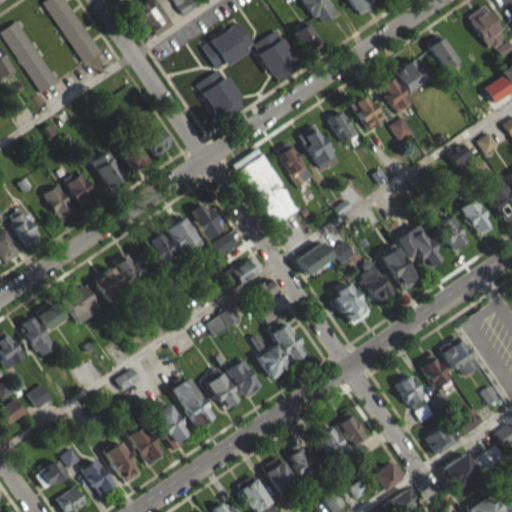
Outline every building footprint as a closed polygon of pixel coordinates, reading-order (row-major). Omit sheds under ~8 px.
[(39,0),(81,61),(98,49),(64,0),(39,0)] [(140,0),(151,0),(168,23),(145,38),(126,10),(140,0)] [(171,0),(181,14),(196,4),(193,0),(171,0)] [(299,0),(311,16),(315,13),(320,22),(335,11),(327,0),(299,0)] [(345,0),(352,9),(354,9),(357,14),(370,4),(367,0),(345,0)] [(485,45),(489,42),(492,46),(499,41),(497,38),(501,36),(497,30),(499,29),(485,7),(481,10),(478,6),(465,14),(485,45)] [(0,28),(0,35),(39,92),(45,88),(44,86),(51,81),(52,83),(56,80),(14,19),(0,28)] [(290,32),(302,49),(316,39),(303,19),(293,26),(294,29),(290,32)] [(200,45),(214,66),(220,62),(221,61),(223,64),(244,49),(243,47),(250,42),(235,21),(200,45)] [(251,44),(255,50),(256,51),(254,53),(268,74),(270,72),(271,73),(276,81),(298,66),(273,29),(251,44)] [(290,38),(300,57),(316,49),(306,30),(290,38)] [(437,34),(457,62),(443,72),(423,44),(437,34)] [(495,47),(500,55),(511,47),(506,40),(495,47)] [(0,52),(11,69),(0,76),(0,52)] [(388,70),(403,91),(405,89),(407,92),(414,87),(413,84),(422,78),(417,71),(418,70),(408,56),(388,70)] [(511,60),(497,70),(510,89),(511,87),(511,60)] [(0,84),(11,77),(0,61),(0,84)] [(214,67),(219,74),(220,75),(223,73),(237,94),(233,96),(235,98),(239,105),(217,120),(192,83),(214,67)] [(479,88),(482,93),(484,92),(490,102),(509,89),(500,74),(479,88)] [(395,111),(407,103),(396,87),(395,87),(388,77),(378,83),(381,87),(378,89),(391,108),(392,107),(395,111)] [(347,103),(360,94),(367,102),(369,101),(380,116),(365,128),(347,103)] [(325,119),(340,142),(347,138),(351,144),(357,140),(338,110),(325,119)] [(499,123),(507,135),(511,131),(511,115),(511,114),(499,123)] [(144,115),(153,127),(155,125),(167,143),(150,155),(130,124),(144,115)] [(386,124),(396,139),(408,131),(398,116),(386,124)] [(40,127),(46,137),(54,131),(48,122),(40,127)] [(498,130),(505,142),(511,138),(511,122),(498,130)] [(311,123),(295,134),(317,167),(333,157),(311,123)] [(473,139),(481,152),(494,143),(486,131),(473,139)] [(127,167),(131,165),(133,169),(145,160),(130,137),(114,148),(127,167)] [(494,152),(485,139),(472,147),(481,160),(494,152)] [(273,148),(275,152),(274,153),(286,171),(284,172),(293,186),(310,175),(285,140),(273,148)] [(444,154),(453,167),(469,156),(459,143),(444,154)] [(87,161),(102,181),(98,184),(103,190),(122,177),(103,149),(87,161)] [(258,153),(296,207),(273,223),(235,169),(258,153)] [(369,172),(376,184),(385,178),(378,166),(369,172)] [(405,178),(412,188),(424,179),(417,169),(405,178)] [(60,178),(67,188),(66,189),(72,198),(73,197),(80,208),(95,198),(76,170),(69,174),(68,172),(60,178)] [(493,171),(511,197),(509,198),(511,202),(511,212),(502,219),(495,208),(490,207),(475,184),(493,171)] [(15,181),(22,192),(29,187),(22,177),(15,181)] [(54,183),(66,200),(65,201),(70,209),(60,216),(56,211),(54,213),(40,193),(54,183)] [(372,205),(380,216),(399,204),(391,192),(372,205)] [(456,207),(476,236),(488,227),(486,224),(487,223),(482,216),(484,214),(472,196),(456,207)] [(330,206),(336,215),(350,206),(344,197),(330,206)] [(188,209),(192,216),(189,218),(202,238),(217,228),(213,221),(215,220),(207,207),(202,210),(198,203),(188,209)] [(7,214),(9,217),(8,218),(10,221),(9,222),(25,246),(38,237),(34,232),(35,232),(20,209),(19,210),(17,207),(7,214)] [(159,223),(179,253),(197,241),(177,212),(159,223)] [(447,214),(460,232),(458,233),(463,239),(450,249),(432,224),(447,214)] [(152,226),(155,231),(156,230),(162,239),(163,238),(173,253),(173,259),(156,269),(150,260),(152,258),(137,236),(152,226)] [(438,255),(436,256),(437,258),(427,266),(420,256),(416,258),(411,251),(405,256),(395,241),(414,227),(421,238),(425,235),(438,255)] [(0,258),(3,262),(17,252),(0,228),(0,258)] [(207,243),(214,255),(233,243),(225,231),(207,243)] [(328,248),(337,262),(352,252),(342,238),(328,248)] [(206,251),(213,263),(233,252),(225,239),(206,251)] [(292,257),(303,273),(328,256),(318,240),(292,257)] [(377,255),(400,289),(413,280),(410,277),(413,275),(393,244),(377,255)] [(328,255),(338,271),(351,262),(341,246),(328,255)] [(111,258),(112,261),(112,263),(118,270),(115,272),(123,285),(140,274),(131,261),(128,263),(120,252),(111,258)] [(221,271),(231,286),(259,268),(250,254),(229,268),(227,266),(221,271)] [(365,256),(390,291),(381,298),(379,295),(374,298),(370,293),(368,295),(356,278),(358,277),(356,273),(361,270),(356,263),(365,256)] [(90,277),(93,281),(93,283),(107,303),(125,290),(108,265),(90,277)] [(265,275),(275,291),(254,305),(244,290),(265,275)] [(345,280),(360,302),(359,303),(365,312),(349,324),(340,312),(338,313),(329,300),(330,299),(329,297),(333,294),(330,290),(345,280)] [(73,288),(80,283),(96,308),(75,322),(60,298),(67,293),(65,290),(71,286),(73,288)] [(33,310),(45,327),(62,316),(53,301),(45,306),(43,303),(33,310)] [(269,301),(277,313),(264,322),(256,310),(269,301)] [(217,313),(225,325),(237,317),(229,304),(217,313)] [(255,318),(263,330),(276,321),(268,308),(255,318)] [(202,322),(211,335),(224,326),(216,313),(202,322)] [(30,316),(34,323),(36,321),(43,330),(45,332),(44,333),(49,340),(48,341),(52,345),(40,353),(37,348),(34,350),(18,328),(22,326),(20,323),(30,316)] [(266,332),(280,352),(282,351),(289,361),(300,354),(293,344),(297,342),(290,331),(288,332),(281,321),(266,332)] [(253,333),(261,344),(260,345),(262,348),(271,342),(285,363),(276,370),(278,373),(268,379),(253,356),(253,353),(251,351),(255,348),(247,336),(253,333)] [(0,364),(3,369),(23,356),(11,338),(8,340),(4,334),(0,336),(0,355),(1,357),(0,357),(0,364)] [(460,373),(475,363),(463,345),(463,346),(454,334),(435,346),(450,368),(454,364),(460,373)] [(428,353),(431,357),(432,356),(446,376),(444,377),(448,382),(440,388),(437,383),(432,386),(428,383),(425,379),(425,377),(420,368),(418,369),(416,366),(419,364),(419,365),(425,361),(422,357),(428,353)] [(223,371),(238,393),(254,383),(249,376),(249,373),(240,359),(223,371)] [(113,378),(122,389),(138,378),(129,366),(113,378)] [(202,382),(209,377),(205,372),(214,366),(217,371),(219,370),(232,388),(231,389),(234,394),(232,395),(234,398),(224,405),(220,400),(218,402),(216,399),(214,399),(202,382)] [(407,402),(412,409),(423,401),(423,400),(426,397),(423,392),(421,393),(414,384),(415,383),(408,372),(391,383),(399,394),(399,396),(402,401),(404,401),(405,404),(407,402)] [(113,385),(121,397),(137,386),(129,374),(113,385)] [(166,388),(172,397),(174,395),(186,413),(186,416),(193,427),(208,416),(208,409),(184,376),(166,388)] [(0,379),(0,398),(10,392),(1,379),(0,379)] [(25,392),(35,407),(50,397),(39,382),(25,392)] [(487,384),(495,396),(486,402),(478,391),(487,384)] [(24,399),(33,415),(49,405),(39,390),(24,399)] [(428,398),(436,409),(448,401),(439,390),(428,398)] [(477,398),(485,410),(494,404),(486,392),(477,398)] [(0,404),(0,418),(3,423),(18,413),(21,417),(26,414),(13,394),(7,398),(8,399),(0,404)] [(423,402),(430,412),(418,420),(411,410),(423,402)] [(172,441),(184,433),(178,425),(181,423),(167,403),(161,406),(159,403),(153,408),(155,410),(149,414),(163,434),(166,432),(172,441)] [(468,407),(477,421),(463,431),(456,421),(464,416),(461,411),(468,407)] [(333,424),(338,431),(337,432),(343,440),(344,439),(347,444),(350,442),(352,444),(363,437),(345,410),(336,416),(339,420),(333,424)] [(118,426),(129,442),(128,443),(136,454),(137,454),(145,465),(160,455),(152,444),(153,443),(147,434),(145,435),(132,416),(118,426)] [(422,437),(433,453),(455,438),(444,422),(422,437)] [(492,432),(501,445),(511,437),(511,430),(506,422),(492,432)] [(331,424),(348,449),(336,457),(330,448),(324,453),(313,436),(331,424)] [(310,443),(322,468),(343,457),(330,433),(310,443)] [(110,444),(109,442),(99,449),(118,476),(120,476),(123,480),(135,472),(132,467),(133,467),(128,460),(131,459),(117,440),(110,444)] [(289,446),(292,450),(286,454),(292,461),(289,463),(298,475),(300,474),(302,478),(312,471),(308,465),(311,463),(304,453),(303,454),(295,442),(289,446)] [(360,442),(368,453),(357,462),(349,450),(360,442)] [(472,458),(480,471),(500,457),(492,444),(472,458)] [(57,454),(65,466),(76,458),(68,447),(57,454)] [(438,471),(442,469),(440,467),(462,452),(475,472),(454,486),(453,484),(449,486),(438,471)] [(259,465),(277,491),(278,491),(281,495),(297,485),(276,454),(259,465)] [(75,468),(69,455),(57,461),(63,473),(75,468)] [(77,468),(90,487),(91,486),(98,496),(104,491),(102,489),(108,485),(109,487),(113,485),(93,457),(77,468)] [(54,458),(65,474),(54,482),(53,480),(41,488),(32,474),(36,471),(35,470),(43,465),(54,458)] [(370,474),(374,480),(372,482),(377,489),(379,488),(380,489),(402,474),(393,461),(389,464),(387,462),(370,474)] [(246,511),(268,511),(274,508),(249,472),(233,483),(241,495),(238,497),(246,508),(248,506),(251,510),(246,511)] [(371,486),(355,498),(348,487),(363,476),(371,486)] [(511,511),(511,482),(496,494),(509,511),(510,511),(511,511)] [(53,498),(63,511),(69,508),(71,510),(82,502),(71,486),(53,498)] [(404,487),(406,489),(408,487),(413,493),(410,496),(414,501),(398,511),(387,511),(381,504),(404,487)] [(464,504),(466,507),(464,508),(466,511),(502,511),(488,491),(487,492),(485,489),(464,504)] [(320,498),(330,511),(342,503),(333,490),(320,498)] [(209,507),(212,511),(232,511),(225,501),(223,503),(220,499),(209,507)]
